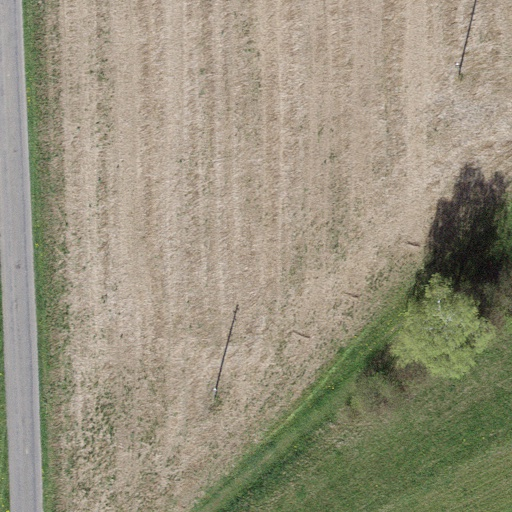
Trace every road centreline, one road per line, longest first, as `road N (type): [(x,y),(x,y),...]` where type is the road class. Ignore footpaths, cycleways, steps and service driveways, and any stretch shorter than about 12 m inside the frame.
road 1 (unclassified): [(24,511),(4,0)]
road 2 (track): [(511,268),(370,376),(224,511)]
